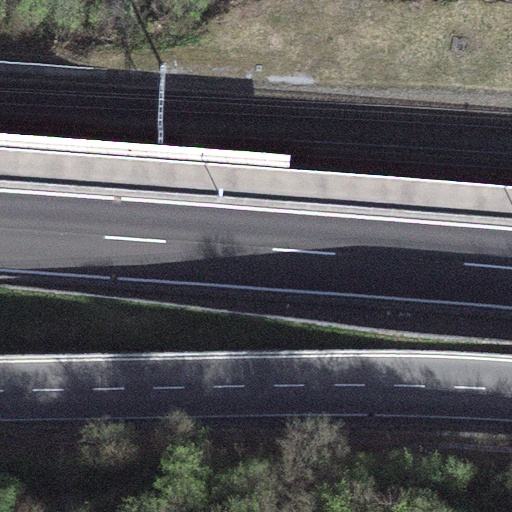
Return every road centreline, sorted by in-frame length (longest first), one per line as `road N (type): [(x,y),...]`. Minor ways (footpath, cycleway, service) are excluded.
road 1 (motorway): [(511,268),(0,234)]
road 2 (tertiary): [(0,389),(511,390)]
